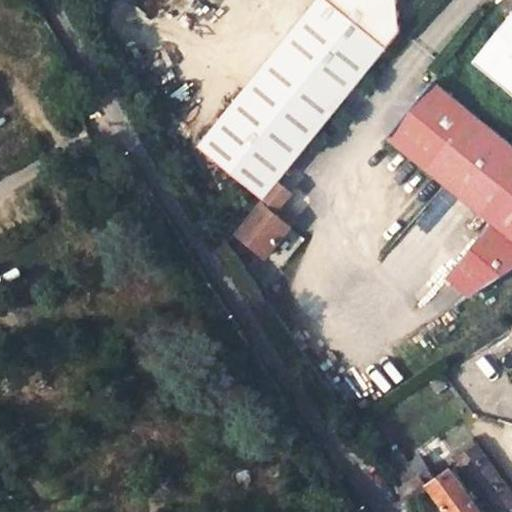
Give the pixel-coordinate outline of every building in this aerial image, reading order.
[(312,0),(183,154),(247,209),(278,171),(386,44),(384,9),(373,0),(312,0)] [(511,2),(470,52),(511,87),(511,2)] [(384,127),(425,159),(469,105),(430,73),(384,127)] [(511,142),(469,105),(425,159),(486,214),(511,182),(511,142)] [(247,209),(236,222),(264,246),(290,216),(275,202),(281,195),(291,182),(278,171),(247,209)] [(511,182),(486,214),(441,267),(466,287),(511,257),(511,182)] [(281,195),(275,202),(290,216),(296,208),(281,195)] [(453,452),(497,511),(511,511),(511,493),(471,438),(453,452)] [(432,486),(450,511),(482,511),(453,471),(432,486)] [(397,488),(411,505),(429,494),(416,476),(397,488)]
